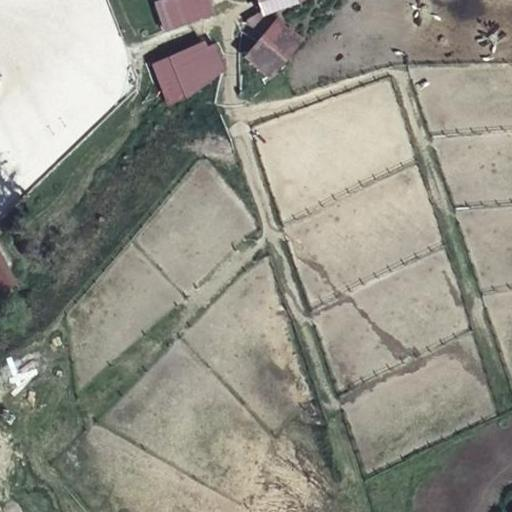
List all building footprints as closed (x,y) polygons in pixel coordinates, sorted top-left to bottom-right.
[(232,0),(238,17),(263,7),(273,0),(232,0)] [(279,46),(257,72),(274,87),(301,54),(278,34),(272,41),(279,46)] [(257,72),(279,46),(272,41),(251,68),(257,72)] [(159,76),(175,113),(209,101),(232,91),(228,83),(221,86),(207,55),(159,76)] [(25,354),(0,365),(0,421),(14,449),(60,427),(25,354)]
